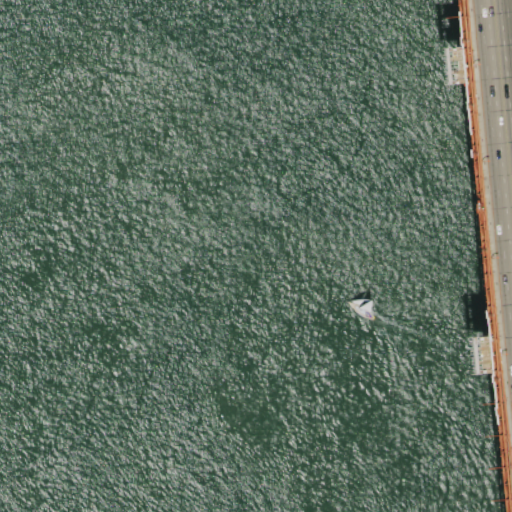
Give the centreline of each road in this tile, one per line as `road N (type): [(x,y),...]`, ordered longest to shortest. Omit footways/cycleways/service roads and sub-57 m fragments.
road 1 (motorway): [(506,511),(458,0)]
road 2 (motorway): [(440,0),(487,511)]
